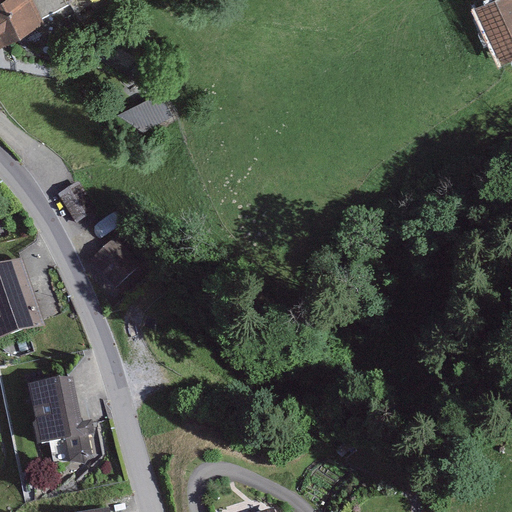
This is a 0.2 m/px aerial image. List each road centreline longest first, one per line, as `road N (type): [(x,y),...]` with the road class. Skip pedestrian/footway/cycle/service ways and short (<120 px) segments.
road 1 (tertiary): [(152,511),(100,332),(37,208),(0,162)]
road 2 (residential): [(200,511),(198,481),(212,468),(237,468),(310,511)]
